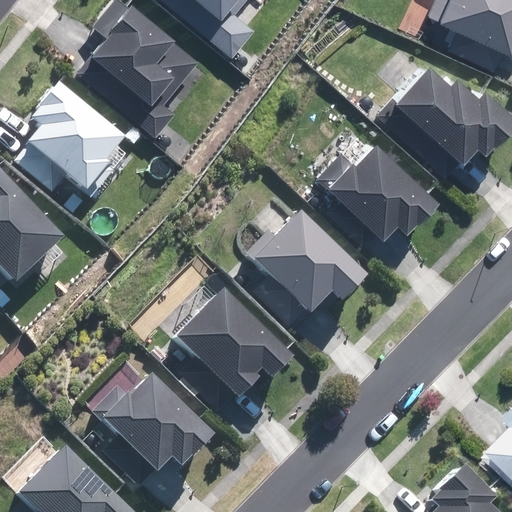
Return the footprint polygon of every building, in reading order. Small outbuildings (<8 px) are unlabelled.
[(99,32),(80,53),(99,69),(88,82),(152,138),(174,112),(163,102),(176,87),(196,64),(165,37),(163,39),(117,0),(107,0),(88,23),(99,32)] [(158,0),(227,58),(251,29),(229,10),(237,0),(158,0)] [(511,0),(425,0),(418,17),(423,19),(423,21),(496,53),(508,26),(511,27),(511,0)] [(382,98),(449,160),(461,146),(467,152),(497,119),(464,90),(458,97),(436,77),(430,84),(411,66),(382,98)] [(100,162),(117,143),(50,84),(35,101),(40,106),(27,121),(41,133),(28,149),(80,195),(82,192),(90,199),(113,173),(100,162)] [(335,151),(311,176),(372,237),(386,222),(395,231),(425,200),(363,139),(343,159),(335,151)] [(0,277),(7,285),(54,240),(0,183),(0,277)] [(286,213),(241,258),(299,315),(319,295),(328,304),(353,279),(286,213)] [(210,292),(165,339),(228,400),(247,380),(243,376),(248,370),(259,380),(279,359),(210,292)] [(111,389),(88,414),(151,472),(165,456),(176,466),(204,435),(140,377),(121,398),(111,389)] [(511,427),(486,454),(511,479),(511,407),(510,409),(511,410),(511,427)] [(120,511),(53,446),(8,492),(28,511),(120,511)] [(428,509),(425,511),(480,511),(475,506),(481,499),(450,466),(417,497),(428,509)]
